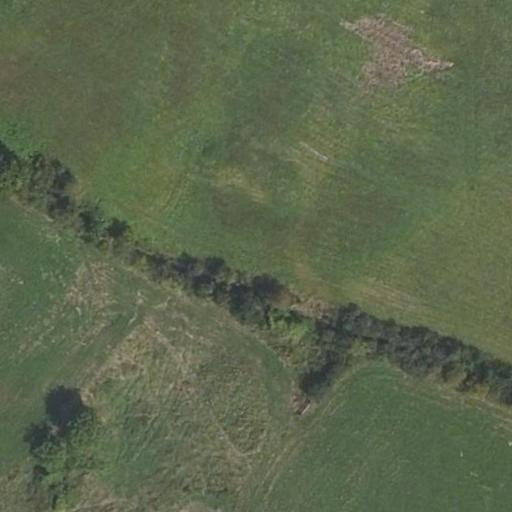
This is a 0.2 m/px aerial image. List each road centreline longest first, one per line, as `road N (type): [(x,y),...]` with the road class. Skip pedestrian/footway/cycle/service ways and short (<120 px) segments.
road 1 (track): [(511,390),(111,245)]
road 2 (track): [(0,162),(111,245)]
